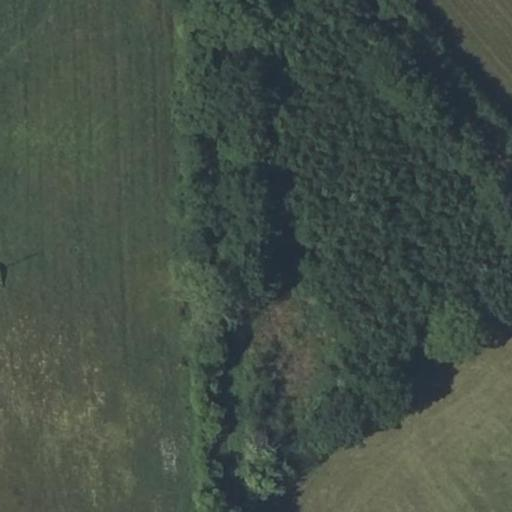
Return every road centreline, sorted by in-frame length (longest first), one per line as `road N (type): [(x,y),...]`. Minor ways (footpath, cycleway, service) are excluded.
road 1 (track): [(208,0),(228,511)]
road 2 (track): [(355,0),(511,172)]
